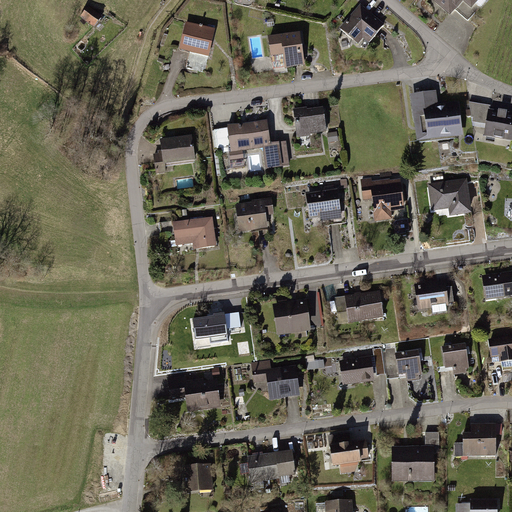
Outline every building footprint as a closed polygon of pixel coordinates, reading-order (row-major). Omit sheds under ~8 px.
[(480,0),(431,0),(431,1),(449,18),(463,2),(471,10),(480,0)] [(358,1),(336,26),(349,38),(355,31),(369,43),(385,25),(358,1)] [(89,8),(81,20),(94,29),(102,17),(89,8)] [(217,29),(185,22),(179,52),(211,59),(217,29)] [(301,29),(264,34),(267,56),(283,54),(285,70),(306,68),(301,29)] [(436,91),(408,94),(414,145),(463,139),(458,100),(438,103),(436,91)] [(323,105),(293,109),(297,137),(327,133),(323,105)] [(511,111),(488,107),(484,135),(511,139),(511,111)] [(266,120),(226,125),(229,152),(262,149),(264,170),(288,167),(285,140),(269,142),(266,120)] [(193,136),(159,140),(163,167),(196,163),(193,136)] [(468,177),(426,183),(430,209),(443,207),(445,218),(474,214),(468,177)] [(400,178),(358,184),(361,202),(369,201),(372,223),(391,220),(390,212),(404,210),(400,178)] [(338,187),(304,191),(308,222),(342,218),(338,187)] [(272,199),(234,203),(238,233),(267,230),(266,221),(275,220),(272,199)] [(213,215),(172,220),(175,245),(192,243),(193,252),(218,248),(213,215)] [(511,271),(480,274),(483,302),(511,299),(511,271)] [(445,281),(412,285),(415,310),(448,306),(445,281)] [(379,294),(346,299),(349,324),(383,319),(379,294)] [(305,300),(272,305),(276,334),(309,330),(305,300)] [(227,311),(191,315),(195,346),(231,342),(227,311)] [(511,335),(488,338),(491,364),(500,363),(501,370),(511,369),(511,335)] [(464,340),(440,343),(444,375),(467,372),(464,340)] [(420,347),(394,350),(397,375),(405,374),(407,386),(425,383),(420,347)] [(370,354),(339,358),(342,386),(373,382),(370,354)] [(271,358),(247,362),(251,387),(266,385),(268,400),(298,396),(294,366),(273,369),(271,358)] [(323,361),(306,363),(307,371),(324,369),(323,361)] [(187,374),(167,376),(170,400),(185,398),(186,413),(221,408),(217,378),(188,382),(187,374)] [(501,422),(469,422),(469,431),(463,431),(463,458),(493,458),(493,435),(501,435),(501,422)] [(441,444),(441,431),(427,430),(427,444),(441,444)] [(366,437),(326,441),(329,466),(339,465),(339,472),(356,470),(355,460),(368,459),(366,437)] [(435,448),(391,449),(391,483),(436,482),(435,448)] [(291,451),(246,456),(250,486),(294,481),(291,451)] [(211,463),(182,465),(184,493),(213,491),(211,463)] [(498,511),(498,496),(469,497),(469,511),(498,511)] [(350,511),(350,501),(325,502),(325,511),(350,511)]
